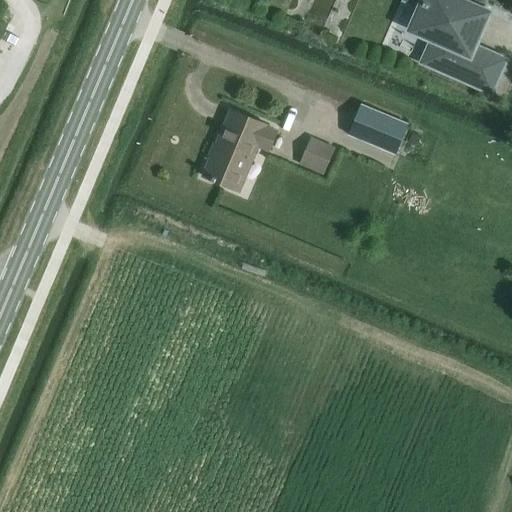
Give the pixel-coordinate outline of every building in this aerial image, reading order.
[(409,0),(410,0),(424,7),(414,31),(445,44),(434,68),(480,87),(493,56),(474,48),(488,15),(454,0),(409,0)] [(362,106),(349,136),(396,156),(409,125),(362,106)] [(270,153),(280,131),(270,126),(232,110),(212,158),(204,177),(241,193),(260,149),(270,153)] [(414,134),(410,144),(418,147),(422,137),(414,134)] [(323,177),(336,148),(313,137),(300,166),(323,177)]
